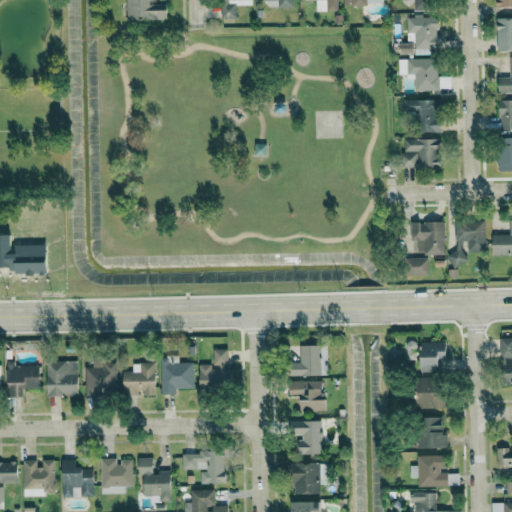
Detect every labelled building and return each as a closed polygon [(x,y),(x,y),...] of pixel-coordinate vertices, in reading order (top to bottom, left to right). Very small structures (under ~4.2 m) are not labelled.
[(166,20),(166,4),(152,4),(151,0),(125,0),(126,21),(166,20)] [(222,0),(223,19),(236,19),(235,5),(251,5),(251,0),(222,0)] [(277,0),(277,8),(292,7),(292,0),(260,0),(261,0),(263,0),(277,0)] [(337,11),(337,0),(304,0),(308,0),(315,0),(315,11),(337,11)] [(405,0),(405,2),(413,1),(413,10),(433,10),(432,0),(405,0)] [(399,54),(423,54),(423,49),(438,50),(438,17),(406,17),(406,43),(399,43),(399,54)] [(511,17),(496,18),(496,51),(511,51),(511,17)] [(497,77),(498,93),(511,92),(511,56),(509,57),(509,77),(497,77)] [(437,59),(398,59),(398,75),(406,75),(406,79),(413,79),(413,91),(437,91),(437,59)] [(499,130),(511,129),(511,99),(498,100),(499,130)] [(437,132),(438,100),(403,100),(403,114),(417,114),(417,131),(437,132)] [(497,170),(511,170),(511,137),(497,137),(497,170)] [(438,138),(402,139),(402,167),(438,167),(438,138)] [(491,235),(492,255),(511,254),(511,219),(508,220),(509,234),(491,235)] [(484,221),(454,221),(455,253),(449,253),(449,264),(463,264),(463,243),(466,243),(467,251),(485,251),(484,221)] [(443,222),(410,222),(410,241),(416,241),(416,254),(444,253),(443,222)] [(405,275),(427,275),(427,258),(405,258),(405,275)] [(511,384),(511,337),(500,338),(501,385),(511,384)] [(445,342),(420,342),(421,372),(438,372),(438,364),(446,364),(445,342)] [(319,345),(299,345),(299,363),(289,363),(289,376),(326,375),(326,350),(319,350),(319,345)] [(227,349),(212,349),(212,364),(199,364),(199,390),(228,389),(227,349)] [(161,394),(176,394),(176,388),(194,388),(193,362),(178,362),(178,358),(160,358),(161,394)] [(47,396),(78,396),(77,360),(46,361),(47,396)] [(85,367),(86,395),(117,394),(116,360),(92,360),(92,367),(85,367)] [(21,397),(21,388),(40,387),(39,365),(14,366),(14,361),(6,362),(7,397),(21,397)] [(122,371),(123,397),(140,397),(140,396),(155,396),(155,363),(133,363),(133,371),(122,371)] [(445,408),(445,394),(439,394),(438,377),(416,378),(416,408),(445,408)] [(323,381),(289,380),(288,395),(300,395),(300,411),(323,411),(323,381)] [(417,449),(445,448),(444,417),(416,418),(417,449)] [(320,420),(291,421),(292,434),(298,434),(299,455),(321,454),(320,420)] [(511,466),(511,443),(511,444),(511,448),(496,449),(496,467),(511,466)] [(200,483),(225,483),(224,452),(182,453),(182,470),(200,470),(200,483)] [(418,486),(459,486),(458,473),(444,473),(443,455),(417,456),(417,465),(410,465),(410,478),(418,478),(418,486)] [(100,494),(124,493),(124,486),(132,486),(131,459),(118,459),(118,458),(99,459),(100,494)] [(170,472),(152,472),(152,458),(137,458),(138,476),(143,475),(144,496),(150,496),(151,502),(171,502),(170,472)] [(92,468),(75,468),(75,459),(61,460),(62,497),(93,497),(92,468)] [(22,460),(22,490),(42,490),(42,492),(54,492),(54,460),(39,460),(22,460)] [(16,485),(16,462),(0,462),(0,493),(1,493),(1,484),(16,485)] [(226,511),(227,506),(214,506),(214,489),(190,490),(190,502),(184,502),(184,511),(226,511)] [(414,511),(461,511),(462,511),(436,511),(436,493),(410,493),(410,503),(415,503),(414,511)] [(291,502),(291,511),(320,511),(320,502),(291,502)]
